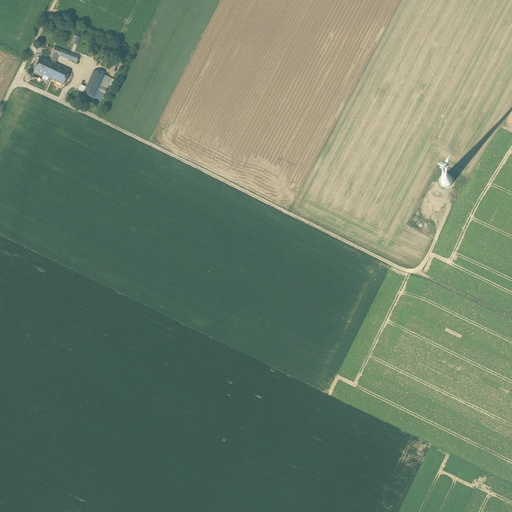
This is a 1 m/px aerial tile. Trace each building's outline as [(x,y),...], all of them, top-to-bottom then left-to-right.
[(80,38),(74,35),(71,43),(77,45),(80,38)] [(73,53),(72,54),(54,47),(52,53),(54,53),(58,55),(77,62),(79,56),(73,53)] [(58,55),(54,53),(50,62),(54,64),(58,55)] [(50,62),(40,57),(34,71),(50,78),(64,84),(70,71),(54,64),(50,62)] [(87,87),(83,94),(94,99),(105,76),(95,71),(87,87)] [(105,76),(94,99),(100,102),(109,84),(112,79),(105,76)] [(78,91),(83,94),(87,87),(81,85),(78,91)]
